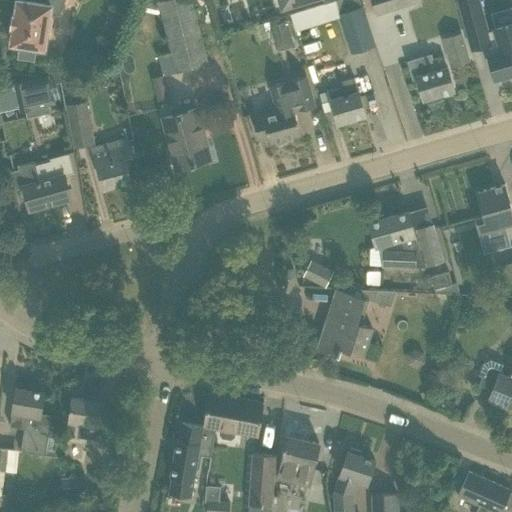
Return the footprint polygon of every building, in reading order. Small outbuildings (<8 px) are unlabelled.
[(19,44),(17,57),(34,60),(36,49),(47,50),(53,13),(58,14),(64,0),(45,0),(45,3),(22,0),(17,0),(11,43),(19,44)] [(207,63),(191,0),(161,0),(158,1),(170,51),(157,54),(163,74),(163,75),(165,75),(207,63)] [(278,0),(281,9),(312,0),(278,0)] [(335,0),(351,51),(375,44),(360,0),(335,0)] [(372,0),(377,13),(417,0),(372,0)] [(478,0),(457,0),(466,30),(472,49),(488,44),(491,53),(488,54),(494,78),(511,73),(511,20),(492,27),(492,29),(487,30),(478,0)] [(270,27),(278,51),(294,45),(287,22),(270,27)] [(461,32),(444,37),(452,65),(468,60),(461,32)] [(413,77),(417,76),(423,98),(454,90),(447,66),(446,67),(443,55),(433,58),(431,53),(407,60),(412,79),(413,78),(413,77)] [(163,74),(152,77),(158,100),(170,96),(165,75),(163,75),(163,74)] [(20,110),(54,102),(47,75),(14,82),(20,110)] [(314,106),(309,86),(306,76),(269,86),(274,105),(251,112),(259,138),(268,135),(270,141),(301,133),(295,110),(299,109),(299,110),(314,106)] [(341,81),(342,86),(329,90),(337,122),(365,115),(358,91),(354,77),(341,81)] [(66,104),(74,146),(94,143),(87,100),(66,104)] [(162,117),(171,148),(176,167),(211,158),(205,139),(197,107),(162,117)] [(92,147),(98,169),(103,188),(131,180),(124,158),(132,155),(127,140),(108,145),(107,143),(92,147)] [(19,169),(10,171),(14,187),(23,185),(29,208),(71,197),(65,174),(74,172),(68,152),(50,158),(50,160),(34,164),(33,161),(17,165),(19,169)] [(505,184),(477,191),(484,216),(486,221),(478,223),(483,241),(506,235),(503,226),(511,223),(511,212),(511,208),(505,184)] [(413,229),(408,211),(371,221),(377,244),(385,242),(385,248),(383,248),(383,264),(415,266),(415,265),(419,265),(427,262),(427,264),(443,259),(433,224),(413,229)] [(311,260),(303,276),(325,287),(332,271),(311,260)] [(435,288),(452,283),(449,270),(431,275),(435,288)] [(348,288),(347,292),(355,295),(365,298),(366,298),(379,302),(383,290),(369,289),(348,288)] [(357,322),(365,298),(355,295),(347,292),(336,289),(317,349),(330,353),(339,355),(342,347),(363,354),(367,340),(369,340),(373,327),(371,327),(357,322)] [(491,390),(489,396),(511,405),(511,368),(508,378),(498,375),(502,364),(490,360),(483,363),(479,374),(482,375),(479,383),(489,387),(491,390)] [(28,389),(16,387),(9,425),(24,428),(21,450),(45,454),(48,436),(55,437),(58,416),(40,413),(44,392),(35,390),(36,386),(29,385),(28,389)] [(209,391),(203,424),(215,426),(219,427),(217,433),(219,436),(231,438),(233,436),(234,430),(258,434),(260,421),(264,401),(209,391)] [(72,396),(69,416),(69,421),(67,434),(83,437),(103,440),(105,424),(101,424),(104,401),(72,396)] [(215,426),(203,424),(203,425),(198,425),(198,424),(180,420),(171,474),(174,474),(171,491),(191,494),(198,453),(209,455),(215,426)] [(283,454),(279,471),(294,475),(293,481),(309,485),(314,462),(319,442),(288,435),(283,454)] [(347,450),(341,469),(340,474),(334,490),(336,511),(354,511),(353,492),(357,480),(366,482),(367,483),(368,478),(375,459),(360,455),(359,450),(352,447),(349,451),(347,450)] [(271,511),(272,506),(271,506),(276,454),(253,452),(249,504),(248,511),(271,511)] [(509,511),(511,506),(511,492),(510,491),(511,489),(469,470),(457,495),(479,504),(475,511),(509,511)] [(86,477),(61,479),(63,494),(72,494),(87,492),(86,477)] [(373,511),(398,511),(398,493),(372,494),(373,511)] [(208,499),(207,511),(228,511),(229,501),(219,500),(208,499)]
